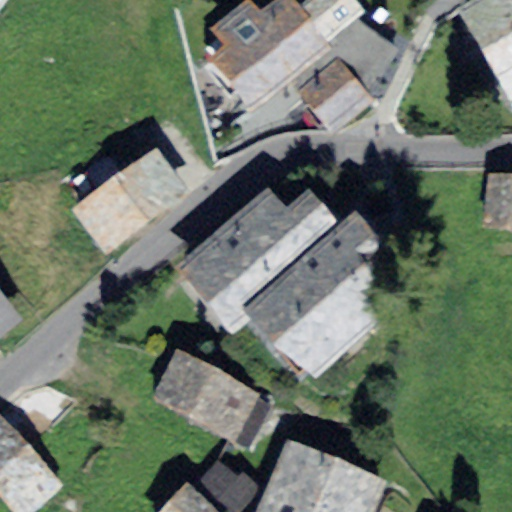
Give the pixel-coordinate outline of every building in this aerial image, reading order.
[(194,57),(240,117),(321,54),(314,45),(351,16),(337,0),(292,0),(288,4),(284,0),(270,0),(248,18),(237,4),(204,30),(213,42),(194,57)] [(511,0),(468,0),(456,6),(507,105),(511,102),(511,0)] [(331,134),(373,99),(337,57),(296,92),(331,134)] [(145,145),(55,202),(86,252),(176,195),(145,145)] [(511,168),(472,166),(468,225),(511,227),(511,168)] [(285,174),(162,264),(215,336),(239,319),(286,379),(414,283),(344,207),(322,222),(285,174)] [(0,302),(22,288),(0,255),(0,302)] [(247,388),(166,343),(139,391),(220,436),(247,388)] [(3,388),(0,390),(0,470),(26,498),(69,457),(3,388)] [(357,511),(375,469),(273,429),(240,511),(357,511)] [(210,511),(173,476),(138,511),(210,511)]
